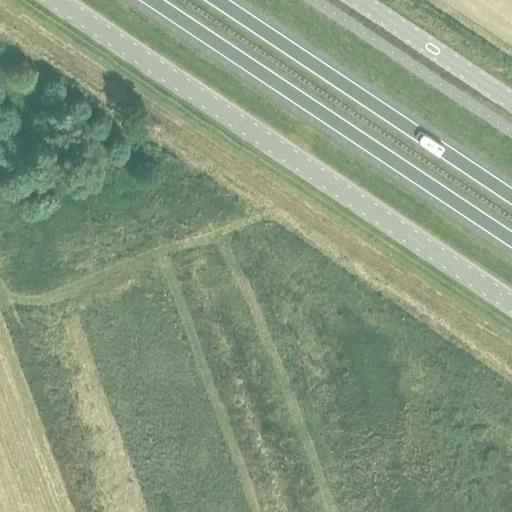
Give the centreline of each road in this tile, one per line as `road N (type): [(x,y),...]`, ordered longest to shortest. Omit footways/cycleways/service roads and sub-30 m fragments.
road 1 (unclassified): [(54,0),(511,304)]
road 2 (trunk): [(142,0),(511,246)]
road 3 (trunk): [(511,195),(220,0)]
road 4 (tertiary): [(358,0),(511,102)]
